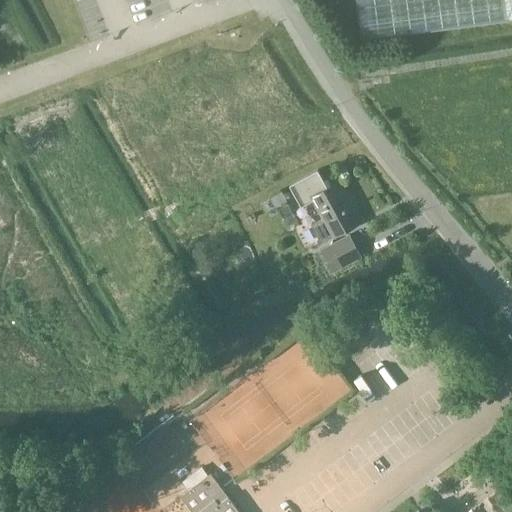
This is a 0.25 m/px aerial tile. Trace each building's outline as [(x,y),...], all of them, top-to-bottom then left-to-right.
[(511,0),(357,0),(363,39),(511,19),(511,0)] [(301,206),(313,199),(323,218),(311,224),(321,243),(360,222),(338,181),(327,187),(318,169),(290,184),(301,206)] [(321,249),(333,271),(361,257),(349,234),(321,249)] [(442,346),(436,338),(428,343),(434,352),(442,346)] [(483,386),(472,371),(457,382),(468,397),(483,386)] [(240,511),(211,473),(181,495),(193,511),(240,511)]
